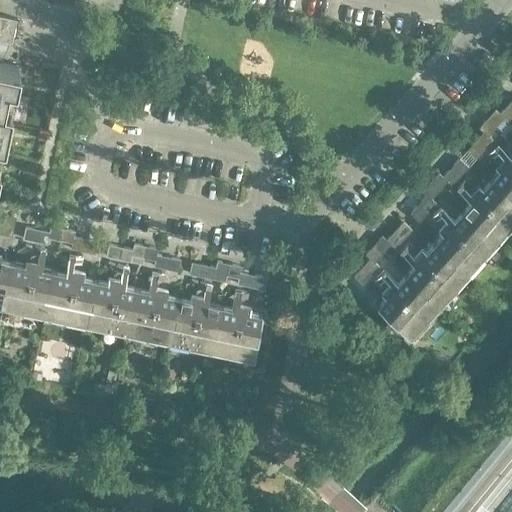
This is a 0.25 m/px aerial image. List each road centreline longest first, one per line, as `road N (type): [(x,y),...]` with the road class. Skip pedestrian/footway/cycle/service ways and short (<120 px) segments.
road 1 (residential): [(253,223),(300,229),(486,19)]
road 2 (residential): [(253,223),(264,174),(250,152),(124,127),(106,137),(98,175),(109,193)]
road 3 (residential): [(109,193),(253,223)]
